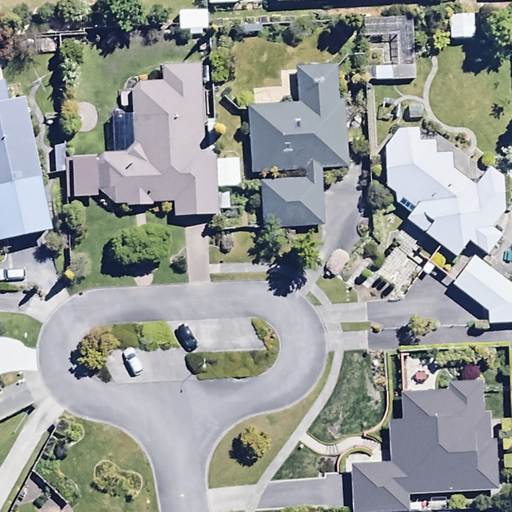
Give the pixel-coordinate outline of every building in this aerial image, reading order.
[(189,37),(189,42),(208,42),(208,19),(181,18),(180,37),(189,37)] [(414,21),(364,23),(366,87),(416,85),(414,21)] [(476,23),(450,23),(450,46),(476,47),(476,23)] [(174,224),(217,224),(217,195),(216,168),(216,164),(203,155),(201,72),(164,73),(164,88),(141,89),(133,97),(135,152),(129,159),(110,160),(97,194),(116,212),(152,214),(152,209),(174,209),(174,224)] [(300,110),(248,112),(252,175),(306,173),(307,186),(261,188),(263,236),(326,233),(323,175),(347,174),(344,107),(338,107),(337,72),(298,74),(300,110)] [(0,249),(0,251),(55,242),(27,109),(10,111),(7,93),(0,94),(0,249)] [(387,156),(388,195),(399,202),(398,213),(412,224),(408,229),(457,267),(469,250),(487,264),(503,243),(492,234),(506,215),(505,185),(492,176),(477,197),(453,180),(453,163),(437,165),(437,151),(421,152),(422,137),(401,139),(387,156)] [(216,168),(217,195),(240,195),(240,168),(216,168)] [(511,292),(475,265),(454,293),(490,320),(489,332),(511,331),(511,292)] [(353,473),(354,511),(405,511),(405,499),(500,496),(498,448),(491,448),(490,422),(482,422),(481,387),(445,389),(446,399),(404,401),(405,431),(390,431),(392,472),(353,473)]
